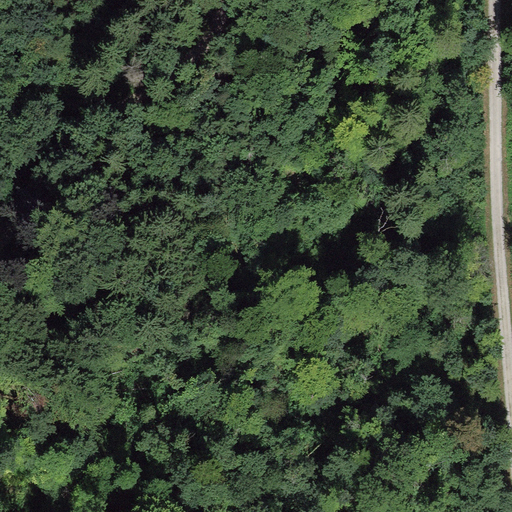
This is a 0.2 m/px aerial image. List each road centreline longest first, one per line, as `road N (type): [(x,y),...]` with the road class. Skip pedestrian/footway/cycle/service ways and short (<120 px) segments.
road 1 (track): [(511,422),(494,196),(495,0)]
road 2 (track): [(227,0),(204,50),(72,135),(0,241)]
